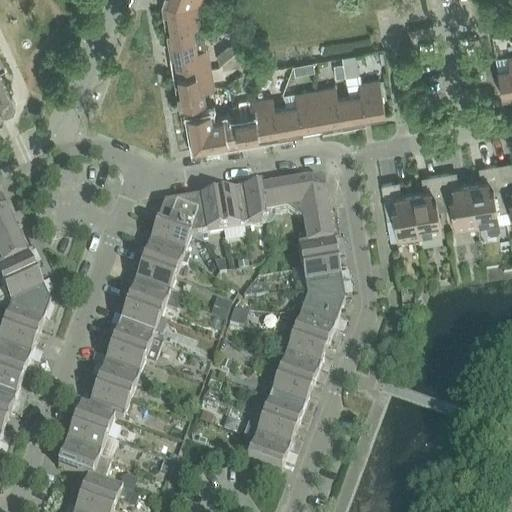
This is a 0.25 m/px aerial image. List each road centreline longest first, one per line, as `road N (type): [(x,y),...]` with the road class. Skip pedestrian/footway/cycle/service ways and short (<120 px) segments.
road 1 (residential): [(287,511),(370,299),(346,151)]
road 2 (residential): [(134,163),(13,511)]
road 3 (residential): [(346,151),(168,176),(134,163)]
road 4 (residential): [(59,133),(113,0)]
road 5 (residential): [(346,151),(465,129)]
